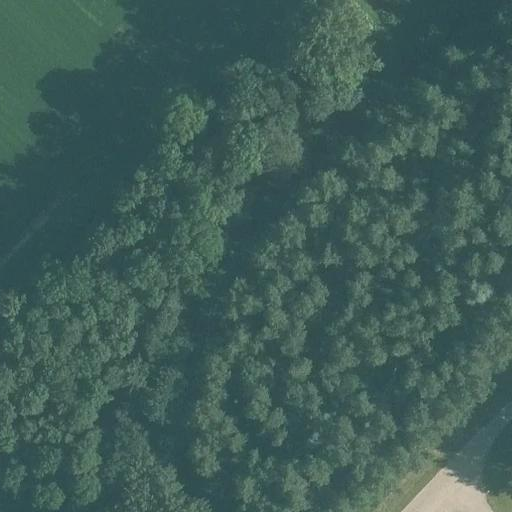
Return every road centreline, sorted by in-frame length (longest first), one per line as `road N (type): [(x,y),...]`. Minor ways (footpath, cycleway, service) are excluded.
road 1 (track): [(438,0),(208,244),(182,304),(176,454),(148,511)]
road 2 (unclassified): [(415,511),(511,409)]
